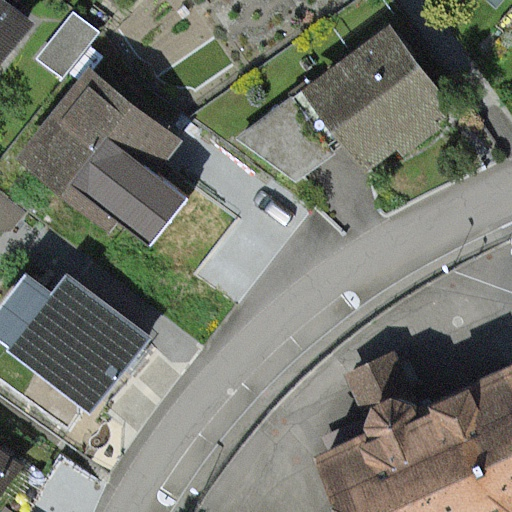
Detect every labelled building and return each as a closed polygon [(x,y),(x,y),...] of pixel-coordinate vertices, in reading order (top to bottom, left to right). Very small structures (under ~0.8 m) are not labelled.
[(0,7),(0,70),(30,30),(0,7)] [(390,33),(309,89),(365,169),(445,113),(390,33)] [(180,150),(89,84),(20,178),(111,244),(180,150)] [(154,354),(59,277),(0,349),(0,359),(90,432),(154,354)] [(511,511),(511,358),(320,445),(350,511),(511,511)] [(0,511),(1,511),(33,483),(0,461),(0,511)]
